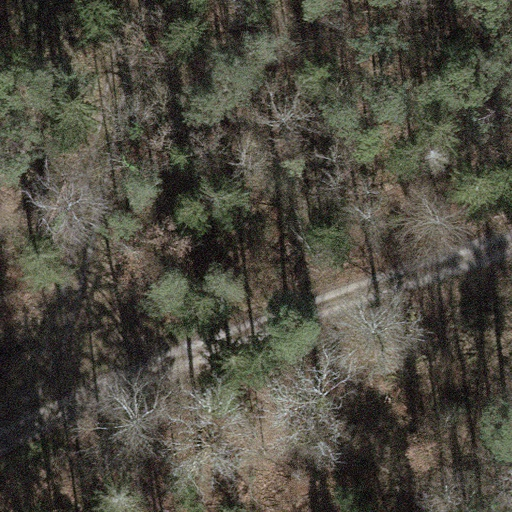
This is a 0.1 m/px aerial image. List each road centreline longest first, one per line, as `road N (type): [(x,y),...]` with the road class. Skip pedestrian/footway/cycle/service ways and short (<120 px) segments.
road 1 (track): [(0,460),(49,432),(511,266)]
road 2 (track): [(49,432),(134,0)]
